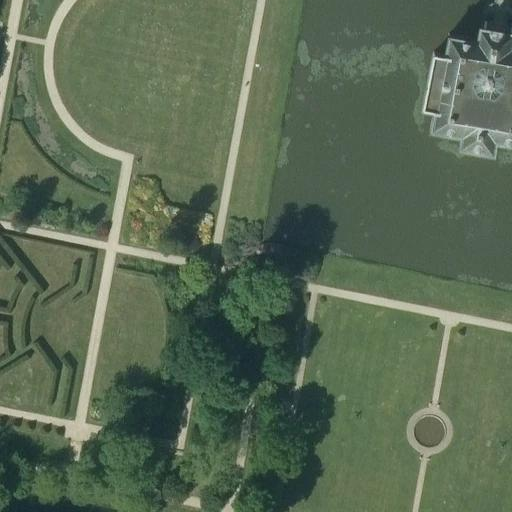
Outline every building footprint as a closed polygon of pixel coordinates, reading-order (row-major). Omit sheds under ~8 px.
[(511,34),(497,32),(480,29),(478,43),(449,37),(446,56),(433,54),(423,110),(434,112),(431,132),(461,137),(459,150),(494,156),(497,143),(511,146),(511,34)] [(140,306),(121,311),(126,330),(145,325),(140,306)] [(48,342),(74,346),(79,313),(53,309),(48,342)] [(140,355),(145,334),(124,329),(114,370),(131,374),(135,354),(140,355)] [(41,405),(44,386),(24,384),(22,402),(41,405)]
